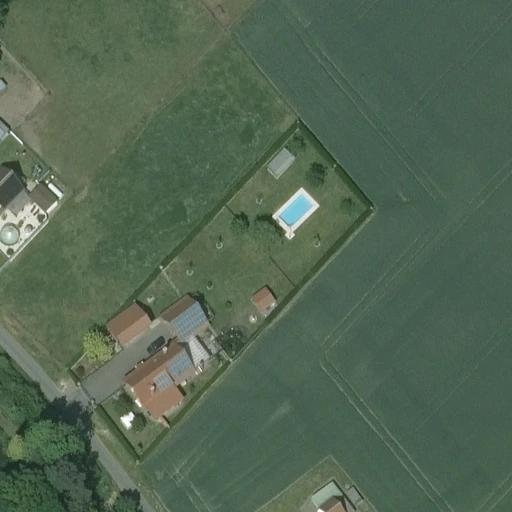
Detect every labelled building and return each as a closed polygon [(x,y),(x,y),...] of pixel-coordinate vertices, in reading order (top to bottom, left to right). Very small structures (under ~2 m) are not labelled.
[(284,152),(265,170),(275,180),(293,163),(284,152)] [(1,174),(0,174),(0,218),(23,195),(1,174)] [(56,205),(40,189),(29,200),(45,216),(56,205)] [(264,291),(249,302),(260,315),(274,304),(264,291)] [(186,306),(164,323),(183,348),(205,331),(186,306)] [(133,308),(101,330),(117,353),(149,331),(133,308)] [(173,353),(127,388),(145,412),(191,377),(173,353)] [(340,498),(331,487),(311,503),(317,511),(322,511),(332,504),(340,498)] [(350,511),(340,498),(332,504),(338,511),(350,511)]
